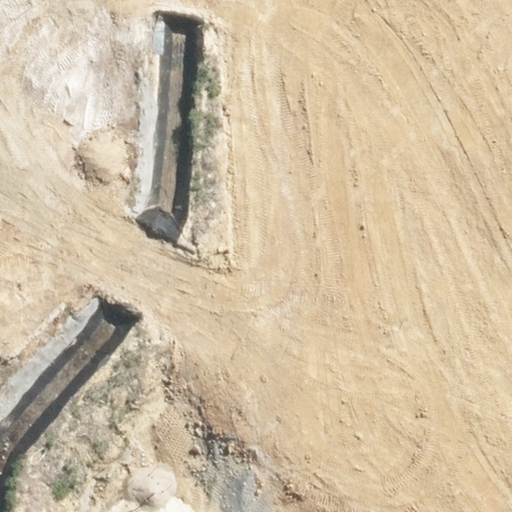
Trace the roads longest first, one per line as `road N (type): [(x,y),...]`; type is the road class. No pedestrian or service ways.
road 1 (trunk): [(0,450),(345,258),(511,152)]
road 2 (trunk): [(511,270),(69,511)]
